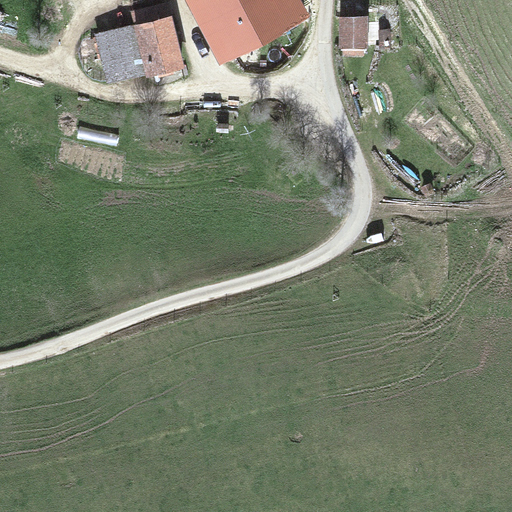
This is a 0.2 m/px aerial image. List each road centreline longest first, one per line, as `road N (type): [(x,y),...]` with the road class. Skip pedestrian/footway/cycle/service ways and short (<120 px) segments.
road 1 (unclassified): [(0,359),(299,263),(340,241),(358,214),(361,178),(325,75),(323,0)]
road 2 (track): [(0,52),(112,90),(325,75)]
road 3 (track): [(395,0),(490,138)]
